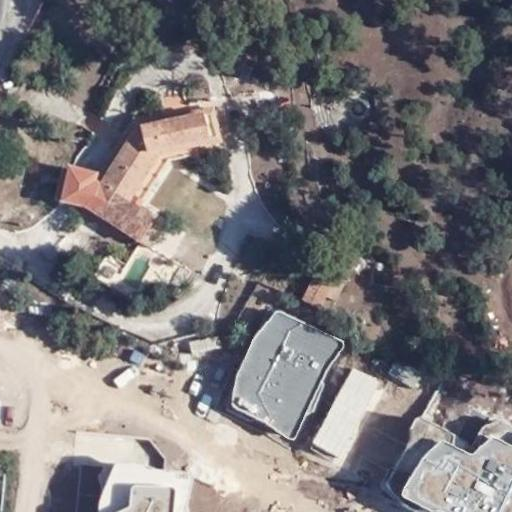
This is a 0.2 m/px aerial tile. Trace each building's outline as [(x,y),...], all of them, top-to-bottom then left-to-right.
[(214,109),(197,113),(202,149),(219,146),(214,109)] [(130,205),(161,156),(202,149),(197,113),(140,123),(101,184),(96,182),(97,174),(68,168),(61,204),(86,209),(143,243),(158,220),(130,205)] [(338,272),(322,264),(303,299),(320,307),(338,272)] [(341,341),(277,312),(274,314),(253,340),(234,378),(232,408),(266,424),(288,441),(295,439),(305,415),(328,368),(342,349),(341,341)] [(451,435),(423,419),(409,429),(409,443),(387,486),(400,493),(403,498),(424,511),(438,511),(439,511),(438,511),(511,511),(511,447),(511,448),(492,438),(468,455),(450,448),(451,435)] [(145,463),(118,463),(100,506),(99,511),(186,511),(187,511),(191,476),(161,473),(145,463)]
